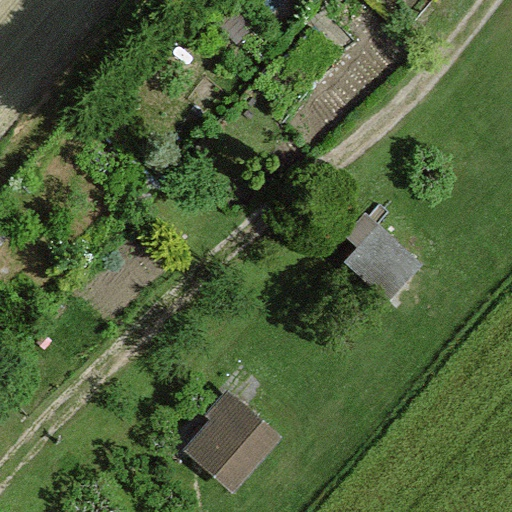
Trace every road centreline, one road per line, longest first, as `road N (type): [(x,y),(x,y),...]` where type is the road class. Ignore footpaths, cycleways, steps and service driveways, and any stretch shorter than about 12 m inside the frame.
road 1 (track): [(491,0),(384,120),(44,402),(0,463)]
road 2 (track): [(0,173),(87,76)]
